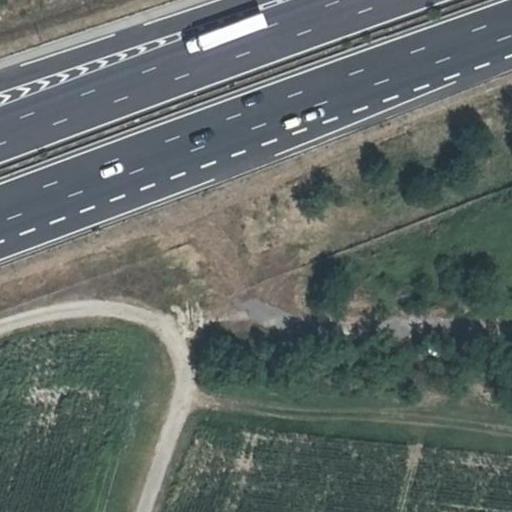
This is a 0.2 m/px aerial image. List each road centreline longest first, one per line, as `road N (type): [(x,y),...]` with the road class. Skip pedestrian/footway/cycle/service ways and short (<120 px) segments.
road 1 (motorway): [(0,208),(511,22)]
road 2 (track): [(0,330),(74,305),(511,351)]
road 3 (motorway): [(366,0),(0,133)]
road 4 (motorway): [(235,0),(0,77)]
road 5 (unclassified): [(183,315),(126,511)]
